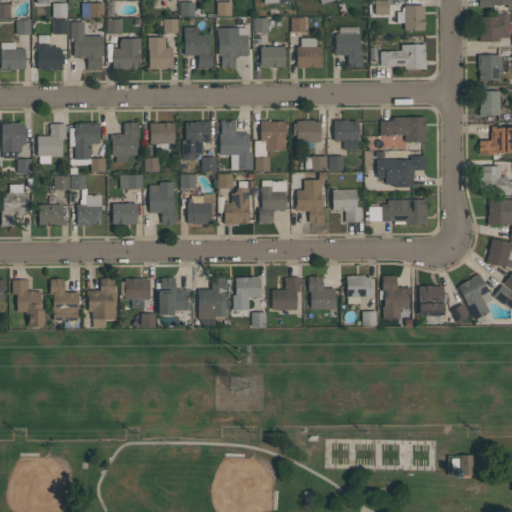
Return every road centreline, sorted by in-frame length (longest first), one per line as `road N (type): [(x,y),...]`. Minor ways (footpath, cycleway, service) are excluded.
road 1 (residential): [(0,94),(453,93)]
road 2 (residential): [(0,251),(449,246)]
road 3 (residential): [(449,0),(449,246)]
